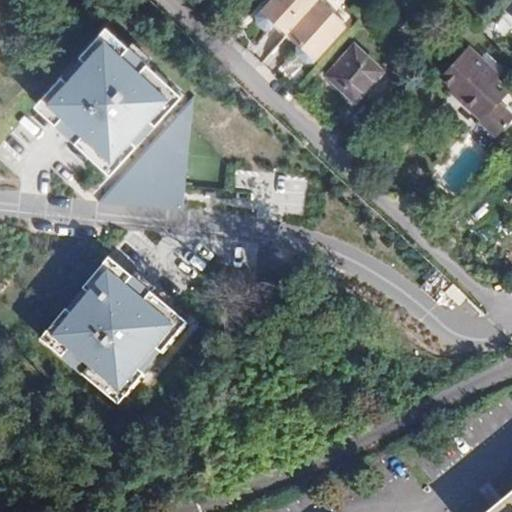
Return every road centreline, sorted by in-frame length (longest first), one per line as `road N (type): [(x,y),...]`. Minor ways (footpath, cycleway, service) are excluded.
road 1 (residential): [(511,334),(458,336),(371,273),(280,235),(0,205)]
road 2 (residential): [(511,308),(172,0)]
road 3 (residential): [(204,511),(365,447),(511,375)]
